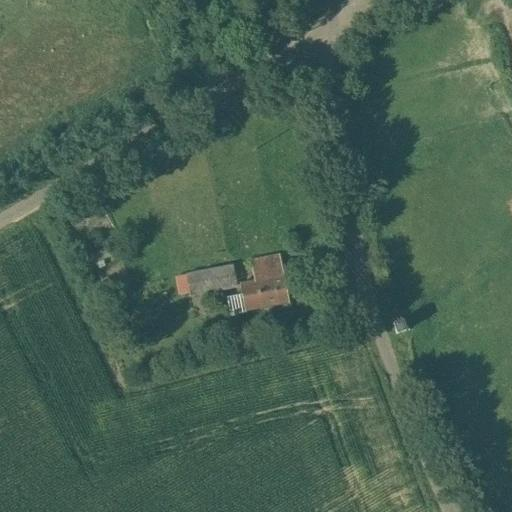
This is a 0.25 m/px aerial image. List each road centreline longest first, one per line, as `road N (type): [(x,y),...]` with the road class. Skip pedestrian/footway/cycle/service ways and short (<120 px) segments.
road 1 (unclassified): [(336,21),(357,259),(451,511)]
road 2 (unclassified): [(0,220),(336,21)]
